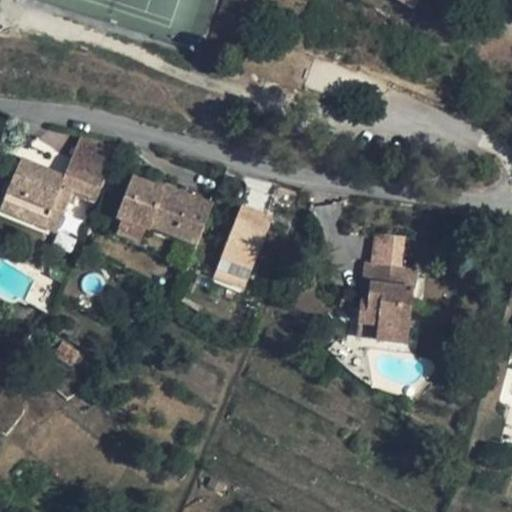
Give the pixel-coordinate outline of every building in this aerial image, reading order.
[(108,174),(73,158),(65,176),(22,159),(2,210),(59,232),(75,191),(97,199),(108,174)] [(167,190),(133,177),(119,216),(123,218),(145,226),(151,229),(152,227),(199,245),(206,226),(214,205),(190,196),(167,187),(167,190)] [(273,219),(242,208),(215,277),(245,289),(253,270),(273,219)] [(145,226),(123,218),(118,232),(140,241),(145,226)] [(417,268),(367,262),(365,284),(372,285),(371,295),(364,294),(358,337),(408,342),(417,268)] [(67,271),(50,263),(53,277),(62,282),(67,271)] [(372,285),(365,284),(364,294),(371,295),(372,285)]
